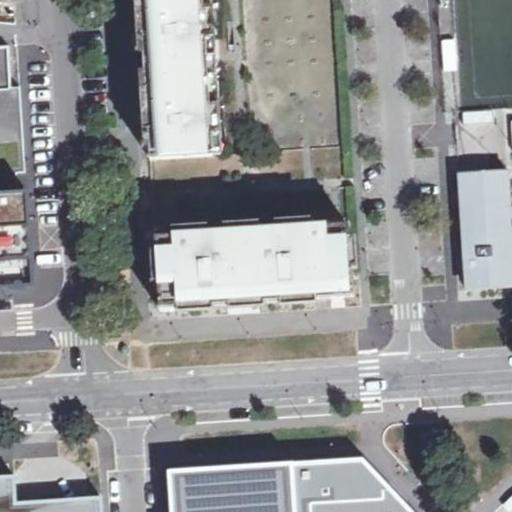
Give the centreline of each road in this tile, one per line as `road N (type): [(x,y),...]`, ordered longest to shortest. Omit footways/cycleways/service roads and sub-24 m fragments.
road 1 (residential): [(63,0),(85,394)]
road 2 (residential): [(388,0),(414,374)]
road 3 (residential): [(128,392),(414,374)]
road 4 (residential): [(134,511),(128,392)]
